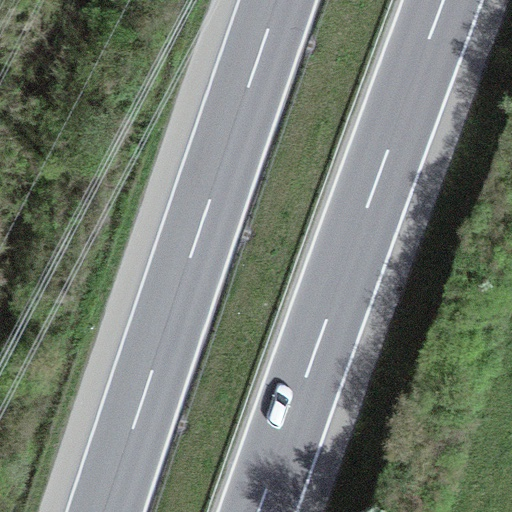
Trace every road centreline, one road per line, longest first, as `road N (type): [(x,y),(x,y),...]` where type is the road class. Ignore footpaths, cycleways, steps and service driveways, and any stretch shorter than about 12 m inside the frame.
road 1 (motorway): [(262,511),(447,0)]
road 2 (motorway): [(282,0),(108,511)]
